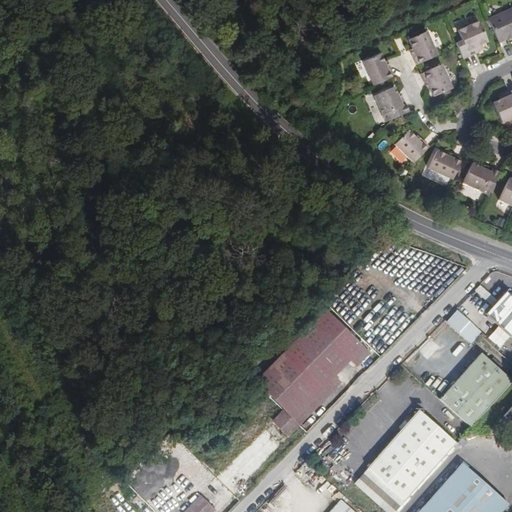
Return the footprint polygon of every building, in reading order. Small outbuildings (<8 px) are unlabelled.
[(511,9),(489,19),(499,43),(506,40),(506,41),(511,38),(511,9)] [(456,44),(463,60),(480,52),(478,47),(488,43),(479,23),(459,32),(463,41),(456,44)] [(413,49),(420,63),(438,55),(428,31),(409,39),(413,49)] [(363,60),(373,83),(391,76),(385,61),(381,51),(363,60)] [(442,64),(424,72),(430,87),(435,96),(452,88),(442,64)] [(386,121),(394,118),(410,111),(404,99),(401,100),(399,94),(395,86),(375,95),(386,121)] [(502,123),(511,118),(511,90),(506,93),(508,96),(493,103),(502,123)] [(394,144),(412,163),(426,149),(415,138),(408,131),(394,144)] [(428,169),(452,180),(460,162),(446,155),(437,151),(428,169)] [(462,183),(488,196),(499,173),(487,167),(486,170),(479,166),(472,163),(462,183)] [(501,200),(511,205),(511,179),(501,200)] [(485,310),(511,333),(511,297),(503,290),(485,310)] [(325,310),(254,382),(262,389),(332,317),(330,316),(325,310)] [(477,349),(486,338),(487,337),(457,310),(446,322),(477,349)] [(369,354),(332,317),(262,389),(292,419),(299,426),(314,411),(337,387),(369,354)] [(497,326),(487,338),(499,348),(509,336),(497,326)] [(472,426),(511,381),(511,378),(482,352),(440,398),(472,426)] [(343,392),(337,387),(314,411),(319,416),(343,392)] [(381,505),(388,511),(394,511),(457,443),(419,409),(368,467),(355,482),(381,505)] [(299,426),(292,419),(282,429),(294,441),(319,416),(314,411),(299,426)] [(223,499),(279,443),(269,433),(213,489),(223,499)] [(163,492),(181,474),(169,461),(150,479),(163,492)] [(500,511),(509,502),(463,462),(419,511),(500,511)] [(210,511),(215,508),(203,497),(188,511),(210,511)] [(328,511),(354,511),(340,499),(328,511)]
